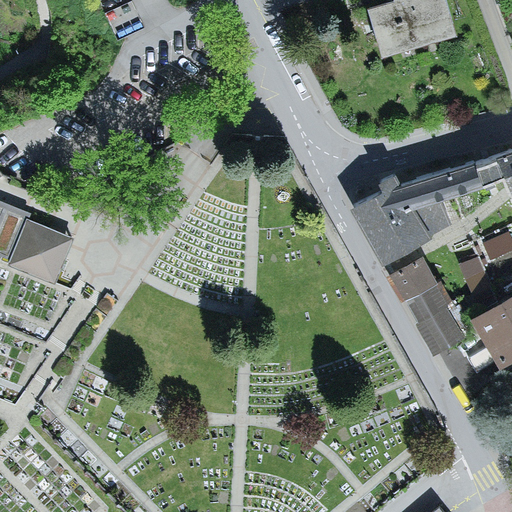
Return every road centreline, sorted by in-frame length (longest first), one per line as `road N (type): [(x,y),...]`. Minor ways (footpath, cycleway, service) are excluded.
road 1 (residential): [(504,511),(490,474),(330,199),(329,170)]
road 2 (residential): [(329,170),(233,0)]
road 3 (residential): [(511,125),(329,170)]
